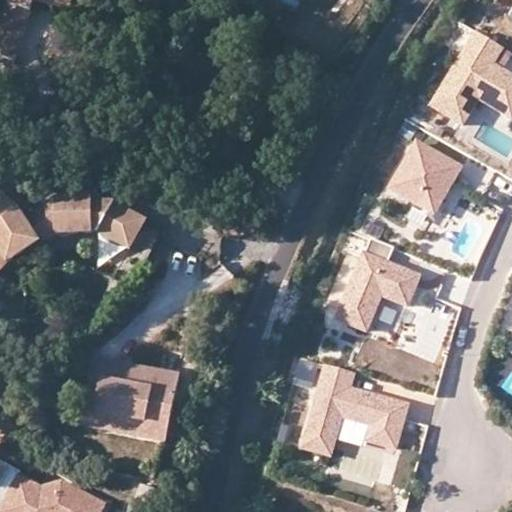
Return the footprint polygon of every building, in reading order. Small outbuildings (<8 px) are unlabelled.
[(0,15),(0,54),(14,59),(33,2),(67,13),(71,0),(12,0),(10,6),(5,4),(1,16),(0,15)] [(511,76),(499,69),(509,51),(481,34),(439,110),(470,129),(486,102),(511,117),(511,76)] [(467,171),(424,147),(398,192),(441,217),(467,171)] [(0,270),(10,260),(37,239),(40,236),(55,227),(99,226),(130,244),(145,219),(115,202),(93,196),(57,196),(27,217),(18,204),(0,189),(0,270)] [(421,280),(362,257),(336,321),(369,335),(384,298),(410,309),(421,280)] [(423,315),(412,351),(438,359),(449,323),(423,315)] [(179,378),(89,359),(79,405),(93,408),(89,429),(165,446),(179,378)] [(319,368),(301,362),(294,385),(312,390),(319,368)] [(354,376),(328,368),(305,451),(331,458),(342,420),(373,428),(369,443),(396,451),(408,409),(350,393),(354,376)] [(41,491),(16,479),(0,511),(105,511),(108,506),(62,484),(41,491)]
